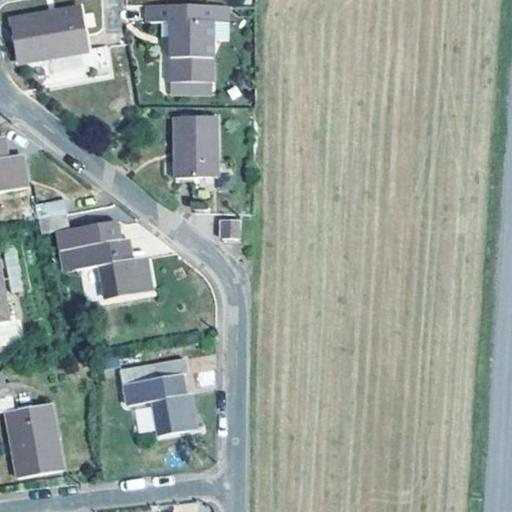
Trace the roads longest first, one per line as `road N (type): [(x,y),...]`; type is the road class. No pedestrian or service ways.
road 1 (residential): [(235,511),(238,290),(203,250),(45,132),(0,87)]
road 2 (secondary): [(502,511),(511,365)]
